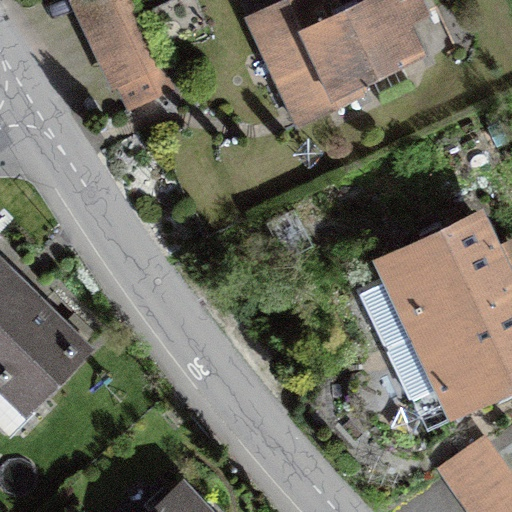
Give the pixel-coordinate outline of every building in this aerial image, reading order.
[(78,0),(89,22),(110,62),(131,105),(173,84),(131,0),(78,0)] [(337,0),(280,0),(261,11),(317,115),(437,51),(423,23),(451,8),(446,0),(341,0),(338,2),(337,0)] [(495,199),(397,246),(471,400),(511,380),(511,234),(495,199)] [(86,344),(0,264),(0,382),(27,407),(86,344)] [(511,511),(511,480),(485,442),(451,466),(462,483),(483,511),(511,511)] [(203,511),(178,485),(148,511),(203,511)]
